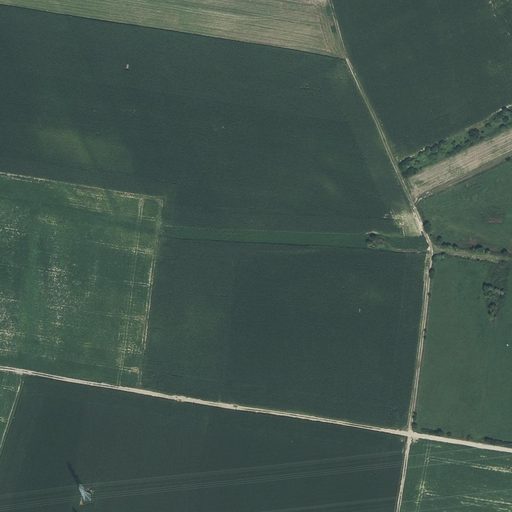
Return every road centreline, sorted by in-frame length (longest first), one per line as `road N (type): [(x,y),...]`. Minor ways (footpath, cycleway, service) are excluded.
road 1 (track): [(511,450),(0,367)]
road 2 (track): [(397,511),(432,251)]
road 3 (track): [(415,210),(343,51),(330,0)]
road 4 (track): [(432,251),(415,204),(511,156)]
